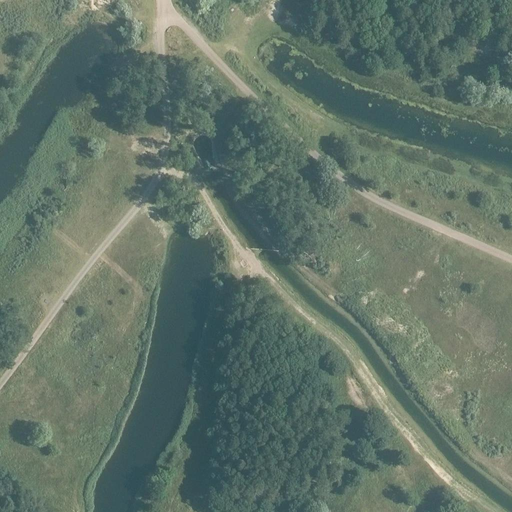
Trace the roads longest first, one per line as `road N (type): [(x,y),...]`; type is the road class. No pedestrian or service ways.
road 1 (track): [(0,383),(155,181),(167,123),(163,4)]
road 2 (track): [(511,260),(366,195),(211,55)]
road 3 (track): [(211,55),(269,18),(360,72),(511,118)]
